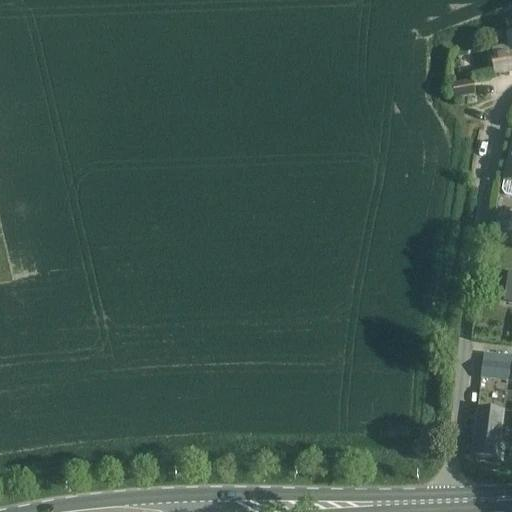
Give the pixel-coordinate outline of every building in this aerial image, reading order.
[(493,60),(491,60),(494,75),(511,72),(511,35),(504,37),(506,48),(492,50),(493,60)] [(452,86),(455,100),(475,97),(472,83),(452,86)] [(511,143),(502,183),(511,185),(511,143)] [(483,357),(481,381),(509,384),(511,360),(483,357)] [(502,414),(476,411),(471,458),(497,460),(502,414)]
